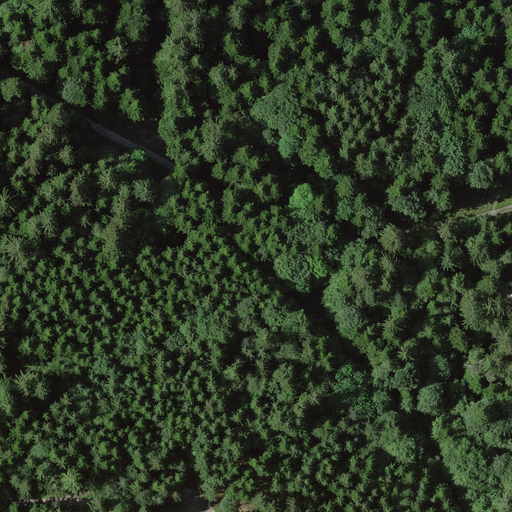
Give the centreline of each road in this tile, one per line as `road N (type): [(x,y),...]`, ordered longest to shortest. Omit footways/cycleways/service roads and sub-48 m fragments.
road 1 (track): [(0,74),(141,144),(222,195),(441,277),(511,289)]
road 2 (track): [(467,511),(372,375),(109,129)]
road 3 (track): [(168,511),(55,498),(10,511)]
road 4 (track): [(511,207),(429,234),(363,244)]
